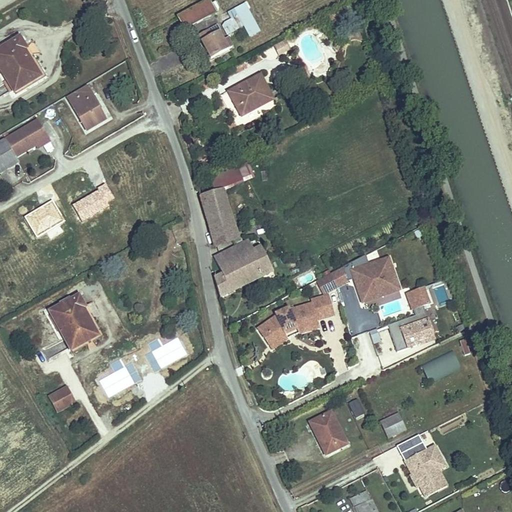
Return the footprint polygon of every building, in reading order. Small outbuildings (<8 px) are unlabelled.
[(184,30),(216,14),(211,5),(209,1),(178,17),(184,30)] [(247,11),(244,5),(227,13),(231,20),(225,23),(223,27),(227,35),(244,26),(250,37),(259,32),(247,11)] [(198,36),(202,43),(204,42),(206,45),(204,46),(211,59),(232,48),(227,38),(223,40),(219,33),(221,32),(217,25),(208,30),(208,31),(198,36)] [(0,67),(13,92),(23,87),(21,82),(35,74),(22,51),(28,48),(23,37),(12,43),(11,39),(0,44),(0,47),(1,49),(0,48),(0,67)] [(285,41),(274,47),(279,56),(290,50),(285,41)] [(43,76),(28,48),(22,51),(35,74),(21,82),(23,87),(37,79),(43,76)] [(241,117),(273,100),(260,76),(229,93),(234,103),(237,102),(238,106),(236,107),(241,117)] [(86,88),(68,99),(86,129),(104,119),(86,88)] [(49,139),(37,119),(0,141),(0,173),(19,162),(17,159),(36,147),(49,139)] [(36,147),(38,150),(51,142),(49,139),(36,147)] [(244,182),(255,177),(249,162),(238,167),(244,182)] [(238,166),(209,177),(215,192),(223,190),(244,182),(238,167),(238,166)] [(238,240),(223,190),(215,192),(200,197),(216,247),(238,240)] [(251,253),(246,243),(214,259),(222,275),(214,279),(220,297),(263,276),(251,253)] [(261,248),(251,253),(263,276),(273,271),(261,248)] [(369,266),(365,256),(330,275),(336,286),(337,288),(348,283),(347,280),(354,278),(360,296),(379,289),(382,297),(399,290),(388,259),(369,266)] [(337,288),(336,286),(330,275),(317,282),(324,295),(337,288)] [(410,311),(429,304),(423,285),(403,292),(410,311)] [(382,297),(379,289),(360,296),(362,303),(382,297)] [(70,351),(81,345),(78,340),(93,332),(79,307),(84,305),(80,296),(75,299),(73,295),(62,301),(64,305),(50,312),(70,351)] [(262,327),(274,343),(285,334),(284,332),(296,327),(297,329),(298,331),(318,325),(317,321),(334,316),(329,296),(311,301),(312,305),(289,311),(288,309),(276,315),(277,317),(262,327)] [(101,334),(84,305),(79,307),(93,332),(78,340),(81,345),(101,334)] [(389,324),(395,351),(433,342),(425,307),(412,310),(414,318),(389,324)] [(299,335),(319,329),(318,325),(298,331),(299,335)] [(274,343),(262,327),(257,330),(272,351),(288,339),(285,334),(274,343)] [(452,349),(420,363),(428,382),(460,368),(452,349)] [(76,399),(69,384),(51,394),(59,408),(76,399)] [(356,418),(363,414),(357,400),(349,404),(356,418)] [(323,444),(328,455),(347,445),(331,413),(310,423),(320,445),(323,444)] [(388,439),(406,430),(398,414),(380,423),(388,439)] [(434,456),(445,477),(452,474),(441,452),(434,456)] [(411,467),(418,480),(421,479),(426,488),(424,489),(426,493),(431,503),(453,492),(445,477),(434,456),(411,467)] [(423,494),(426,493),(424,489),(426,488),(421,479),(418,480),(417,481),(423,494)] [(376,511),(367,493),(351,500),(356,511),(376,511)]
